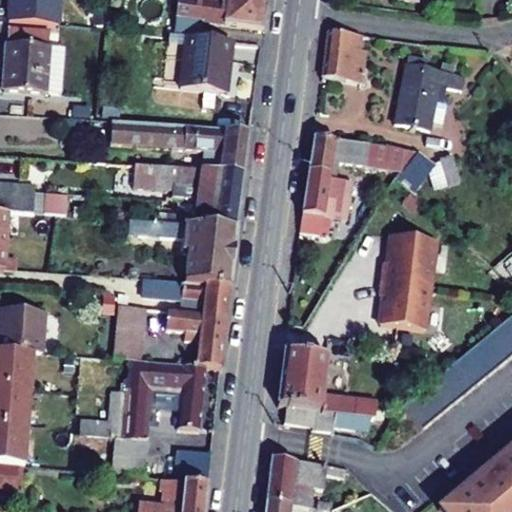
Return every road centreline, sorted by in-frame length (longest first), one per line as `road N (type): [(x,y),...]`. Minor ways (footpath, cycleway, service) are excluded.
road 1 (tertiary): [(297,15),(233,511)]
road 2 (residential): [(297,15),(462,37),(511,34)]
